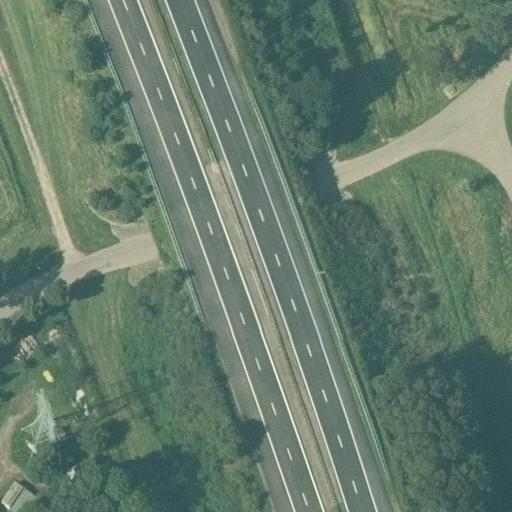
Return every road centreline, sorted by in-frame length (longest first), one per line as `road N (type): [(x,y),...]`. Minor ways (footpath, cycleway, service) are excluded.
road 1 (trunk): [(122,0),(308,511)]
road 2 (trunk): [(363,511),(179,0)]
road 3 (unclassified): [(0,311),(61,276),(469,121)]
road 4 (track): [(76,271),(0,67)]
road 5 (track): [(334,0),(392,152)]
